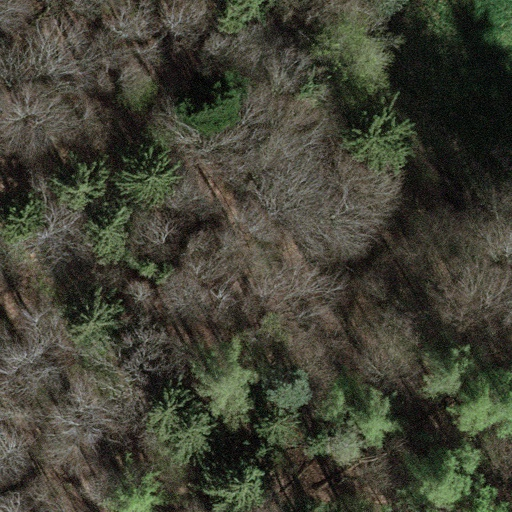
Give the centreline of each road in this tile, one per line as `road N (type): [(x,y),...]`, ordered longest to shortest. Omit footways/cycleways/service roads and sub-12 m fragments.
road 1 (track): [(257,0),(511,242)]
road 2 (track): [(0,325),(162,473),(183,511)]
